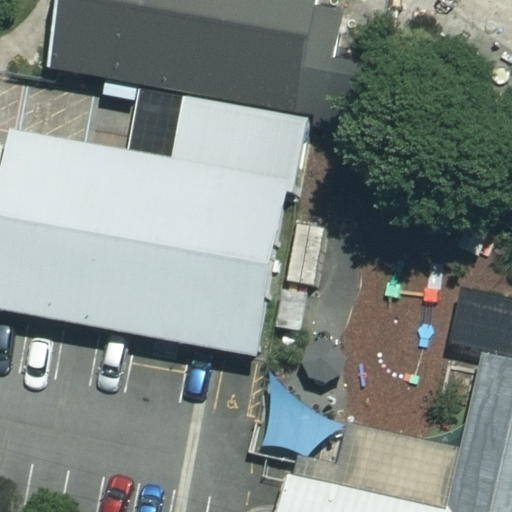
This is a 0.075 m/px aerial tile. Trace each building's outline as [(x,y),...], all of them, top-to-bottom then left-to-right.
[(82,0),(68,87),(314,127),(334,0),(82,0)] [(311,201),(25,151),(0,293),(0,313),(283,363),(311,201)] [(511,263),(468,255),(452,338),(511,350),(511,263)] [(465,511),(308,484),(302,511),(511,511),(511,379),(490,375),(465,511)] [(261,408),(250,460),(330,476),(340,424),(261,408)]
